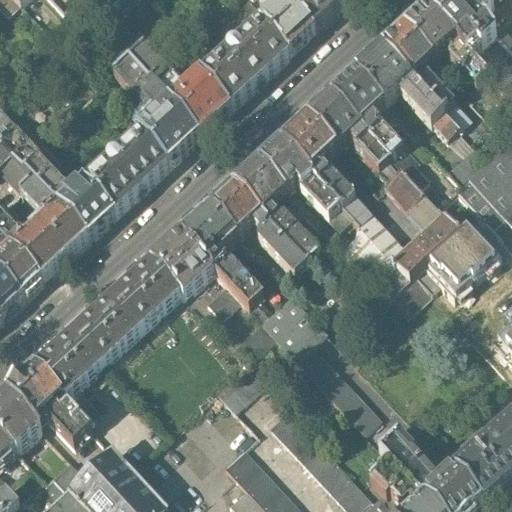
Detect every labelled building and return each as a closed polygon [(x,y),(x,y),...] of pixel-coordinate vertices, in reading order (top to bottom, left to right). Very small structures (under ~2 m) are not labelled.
[(7,0),(0,0),(0,17),(8,25),(21,14),(7,0)] [(7,0),(21,14),(32,3),(29,0),(7,0)] [(95,0),(87,8),(68,25),(71,29),(81,42),(125,0),(95,0)] [(273,25),(262,31),(289,64),(314,40),(278,1),(277,0),(249,0),(254,5),(258,0),(260,0),(272,15),(273,25)] [(278,0),(278,1),(314,40),(347,9),(339,0),(278,0)] [(339,0),(347,9),(357,0),(339,0)] [(480,25),(456,0),(447,0),(440,7),(435,12),(428,19),(470,64),(480,55),(481,56),(496,42),(493,39),(480,25)] [(511,0),(456,0),(480,25),(492,14),(486,6),(491,0),(511,0)] [(511,9),(499,21),(506,28),(511,22),(511,9)] [(470,64),(428,19),(423,23),(406,39),(435,70),(448,57),(452,61),(449,65),(477,94),(488,84),(484,79),(470,64)] [(81,42),(71,29),(51,48),(63,61),(81,42)] [(262,31),(200,86),(228,120),(289,64),(262,31)] [(511,45),(500,34),(493,39),(496,42),(507,54),(511,49),(511,45)] [(435,70),(406,39),(390,53),(383,60),(460,142),(471,131),(428,84),(425,87),(422,83),(435,70)] [(144,56),(129,70),(198,147),(228,120),(200,86),(183,100),(144,56)] [(460,142),(383,60),(382,61),(372,70),(364,77),(357,84),(386,117),(387,118),(403,103),(450,153),(460,142)] [(155,128),(138,143),(166,176),(198,147),(129,70),(114,85),(155,128)] [(501,98),(511,88),(511,77),(511,79),(507,80),(504,83),(498,76),(497,78),(491,72),(484,79),(488,84),(501,98)] [(43,78),(34,86),(42,96),(51,86),(43,78)] [(386,117),(357,84),(353,87),(340,100),(332,107),(402,181),(411,192),(421,180),(412,170),(408,175),(401,169),(406,162),(375,129),(386,117)] [(511,88),(501,98),(511,109),(511,88)] [(402,181),(332,107),(328,110),(308,129),(338,160),(350,149),(356,156),(356,155),(391,192),(402,181)] [(0,122),(0,156),(7,164),(32,190),(87,249),(114,224),(83,196),(81,194),(72,203),(42,172),(40,166),(0,122)] [(511,128),(500,140),(511,152),(459,202),(493,239),(505,227),(511,234),(511,128)] [(338,160),(308,129),(302,133),(289,146),(281,153),(349,226),(356,233),(369,221),(329,179),(327,181),(322,175),(332,165),(338,160)] [(166,176),(138,143),(83,196),(114,224),(166,176)] [(349,226),(281,153),(279,155),(259,173),(287,203),(297,194),(300,196),(299,197),(328,228),(329,227),(338,237),(349,226)] [(7,164),(0,170),(0,179),(20,202),(32,190),(7,164)] [(287,203),(259,173),(241,190),(235,196),(308,274),(319,263),(283,224),(275,224),(271,218),(287,203)] [(411,192),(402,181),(391,192),(385,197),(409,222),(426,207),(411,192)] [(32,190),(20,202),(44,228),(26,246),(0,220),(0,246),(41,290),(87,249),(32,190)] [(231,200),(212,217),(238,247),(254,232),(259,238),(258,246),(295,286),(308,274),(235,196),(231,200)] [(188,240),(182,244),(214,280),(227,293),(241,309),(262,331),(273,320),(261,308),(264,306),(228,267),(223,272),(217,267),(238,247),(212,217),(188,240)] [(411,291),(416,286),(461,244),(451,233),(437,219),(426,229),(423,226),(417,231),(429,243),(407,262),(394,274),(411,291)] [(369,221),(356,233),(359,236),(355,248),(341,260),(380,303),(388,312),(392,307),(411,291),(394,274),(407,262),(369,221)] [(459,225),(451,233),(461,244),(416,286),(432,302),(433,303),(441,295),(455,309),(502,265),(481,242),(478,246),(470,238),(471,237),(459,225)] [(322,240),(316,245),(330,261),(335,255),(322,240)] [(214,280),(182,244),(169,256),(158,267),(152,272),(182,304),(185,307),(190,302),(214,280)] [(0,246),(0,269),(4,274),(0,278),(0,287),(20,310),(41,290),(0,246)] [(182,304),(152,272),(132,291),(114,308),(143,339),(182,304)] [(411,291),(392,307),(408,324),(432,302),(416,286),(411,291)] [(20,310),(0,287),(0,325),(1,327),(20,310)] [(227,293),(207,311),(223,326),(241,309),(227,293)] [(388,312),(380,303),(373,310),(381,318),(388,312)] [(311,356),(327,342),(291,304),(273,320),(262,331),(278,347),(361,438),(375,426),(311,356)] [(143,339),(114,308),(90,330),(75,343),(104,374),(143,339)] [(262,331),(234,358),(248,374),(278,347),(262,331)] [(511,336),(498,350),(511,364),(511,336)] [(104,374),(75,343),(53,364),(37,379),(66,410),(104,374)] [(235,420),(264,392),(248,374),(218,402),(235,420)] [(14,400),(8,405),(36,434),(40,429),(45,424),(75,456),(93,438),(66,410),(37,379),(20,394),(14,400)] [(0,442),(16,459),(18,462),(43,440),(36,434),(8,405),(4,409),(0,412),(0,442)] [(288,418),(270,434),(330,497),(347,481),(288,418)] [(511,427),(494,446),(511,465),(511,427)] [(478,511),(483,509),(454,479),(449,484),(439,493),(432,486),(435,482),(412,458),(414,456),(400,440),(380,458),(390,468),(429,511),(478,511)] [(0,474),(16,459),(0,442),(0,474)] [(483,509),(511,482),(511,465),(494,446),(454,479),(483,509)] [(295,511),(244,457),(226,474),(235,484),(247,497),(260,511),(295,511)] [(159,511),(132,481),(114,462),(69,503),(77,511),(159,511)] [(429,511),(390,468),(370,486),(386,505),(390,501),(400,511),(401,511),(408,506),(414,511),(429,511)] [(366,511),(371,507),(347,481),(330,497),(342,511),(366,511)] [(0,511),(15,511),(0,494),(0,511)] [(260,511),(247,497),(231,511),(260,511)] [(77,511),(69,503),(59,511),(77,511)]
